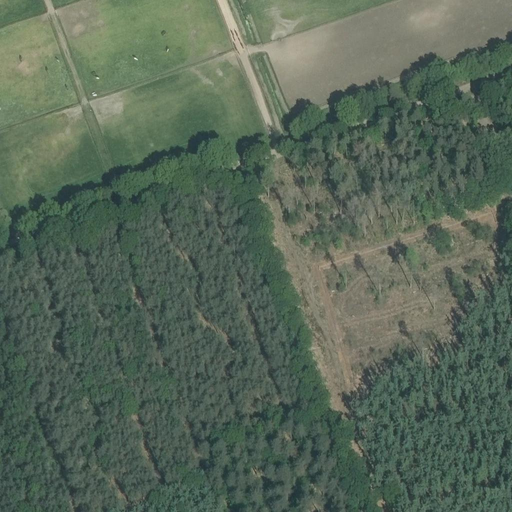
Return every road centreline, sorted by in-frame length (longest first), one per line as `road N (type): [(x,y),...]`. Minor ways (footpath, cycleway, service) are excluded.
road 1 (track): [(511,70),(0,252)]
road 2 (unknown): [(224,0),(284,152)]
